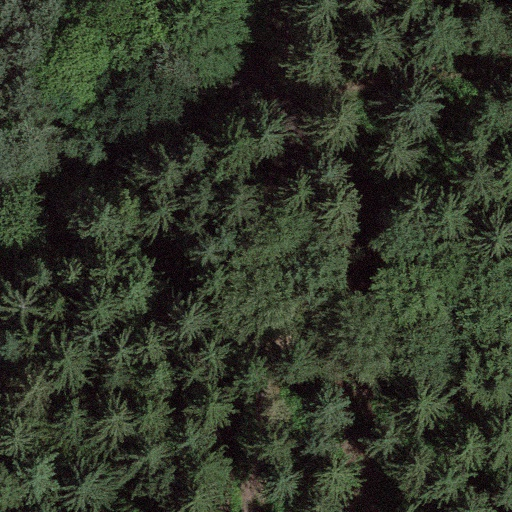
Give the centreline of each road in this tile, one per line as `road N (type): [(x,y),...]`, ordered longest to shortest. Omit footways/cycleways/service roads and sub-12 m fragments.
road 1 (track): [(0,225),(148,131),(222,206),(179,377),(160,511)]
road 2 (track): [(289,0),(268,84),(222,206)]
